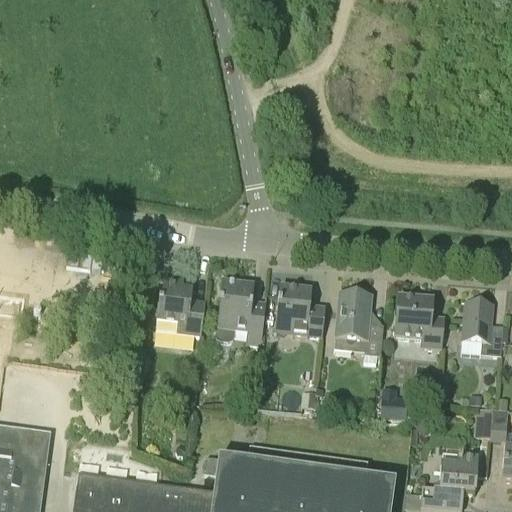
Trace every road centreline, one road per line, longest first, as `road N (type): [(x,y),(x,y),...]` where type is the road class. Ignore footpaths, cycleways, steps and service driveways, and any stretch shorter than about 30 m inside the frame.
road 1 (residential): [(260,243),(0,205)]
road 2 (track): [(312,68),(328,128),(350,153),(511,173)]
road 3 (tertiary): [(511,263),(260,243)]
road 4 (tertiary): [(260,243),(216,0)]
road 5 (track): [(259,91),(326,54),(343,0)]
